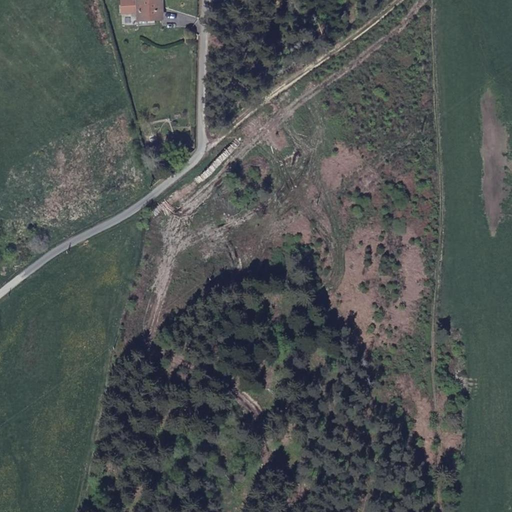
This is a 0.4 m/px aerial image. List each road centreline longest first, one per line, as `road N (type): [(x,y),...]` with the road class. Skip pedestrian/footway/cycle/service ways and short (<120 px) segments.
road 1 (track): [(443,511),(433,0)]
road 2 (unclassified): [(209,0),(206,151),(131,213),(0,295)]
road 3 (track): [(206,151),(399,0)]
